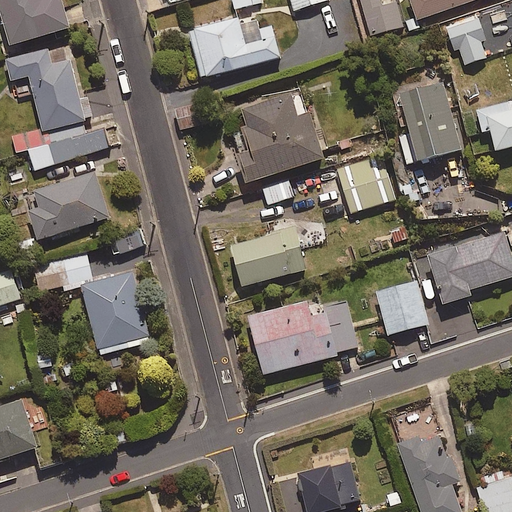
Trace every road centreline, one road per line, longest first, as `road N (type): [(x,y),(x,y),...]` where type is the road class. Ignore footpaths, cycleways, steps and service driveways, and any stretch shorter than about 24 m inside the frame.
road 1 (residential): [(117,0),(229,432)]
road 2 (residential): [(511,341),(229,432)]
road 3 (residential): [(229,432),(0,509)]
